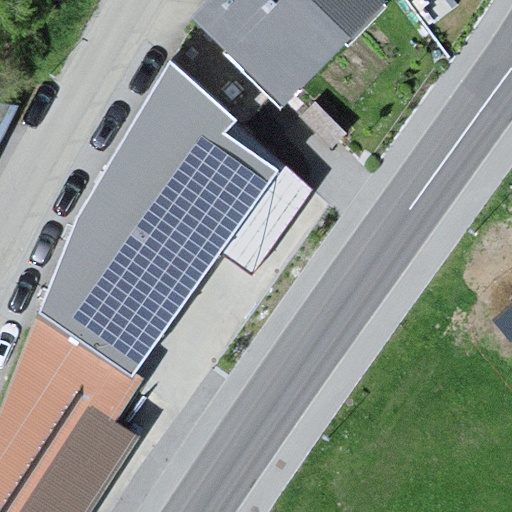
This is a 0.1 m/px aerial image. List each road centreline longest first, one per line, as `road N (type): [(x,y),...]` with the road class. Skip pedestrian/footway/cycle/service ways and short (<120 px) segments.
road 1 (primary): [(197,511),(511,77)]
road 2 (residential): [(0,249),(132,0)]
